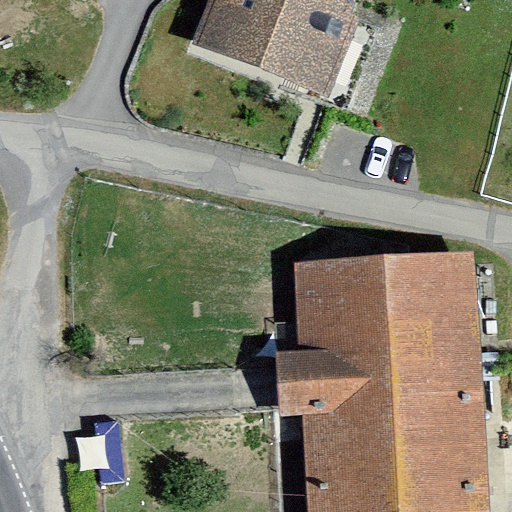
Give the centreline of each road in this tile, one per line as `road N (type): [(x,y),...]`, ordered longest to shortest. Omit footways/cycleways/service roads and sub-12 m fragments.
road 1 (residential): [(44,150),(511,229)]
road 2 (residential): [(0,511),(44,150)]
